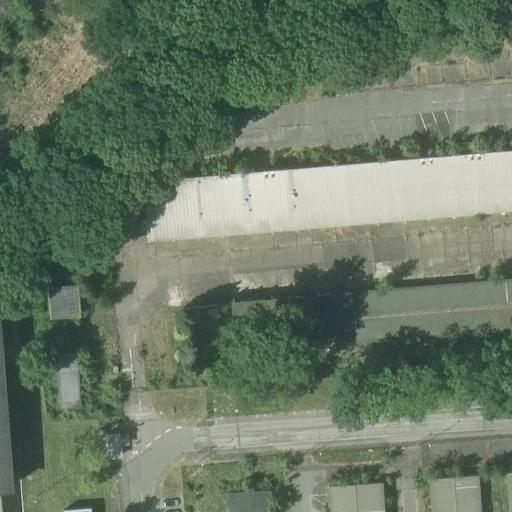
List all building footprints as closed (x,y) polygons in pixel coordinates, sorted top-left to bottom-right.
[(88,280),(59,281),(60,313),(90,312),(88,280)] [(511,280),(352,293),(355,326),(356,341),(511,328),(511,280)] [(352,293),(231,303),(233,336),(355,326),(352,293)] [(75,352),(52,354),(57,409),(80,407),(75,352)] [(0,372),(0,487),(9,487),(0,372)] [(477,511),(475,475),(430,478),(432,511),(477,511)] [(382,511),(381,482),(329,486),(330,511),(382,511)] [(270,511),(269,490),(227,493),(228,511),(270,511)]
